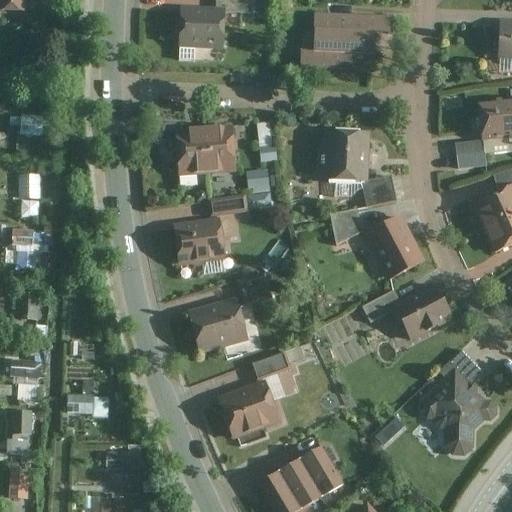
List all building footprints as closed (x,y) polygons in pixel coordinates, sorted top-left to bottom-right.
[(0,0),(0,8),(23,10),(24,6),(42,7),(42,0),(0,0)] [(213,0),(213,12),(221,13),(250,14),(250,0),(213,0)] [(213,12),(180,11),(179,46),(220,48),(221,13),(213,12)] [(389,34),(390,17),(311,15),(310,52),(298,51),(298,68),(370,71),(371,34),(389,34)] [(511,23),(500,23),(499,60),(511,60),(511,23)] [(511,101),(477,106),(481,141),(511,137),(511,101)] [(42,135),(43,115),(11,115),(10,135),(42,135)] [(261,146),(273,145),(269,122),(258,123),(261,146)] [(230,127),(202,129),(205,175),(233,173),(230,127)] [(205,175),(202,129),(171,131),(174,177),(205,175)] [(362,181),(364,136),(325,135),(323,179),(362,181)] [(479,142),(454,145),(456,155),(480,152),(479,142)] [(248,191),(270,190),(268,170),(247,171),(248,191)] [(511,170),(492,177),(498,194),(511,187),(511,170)] [(20,175),(20,199),(42,199),(42,175),(20,175)] [(389,178),(362,185),(367,205),(394,199),(389,178)] [(470,206),(480,230),(511,215),(511,187),(498,194),(470,206)] [(242,197),(207,202),(209,217),(244,213),(242,197)] [(356,210),(328,216),(335,247),(361,233),(356,210)] [(511,215),(480,230),(491,255),(511,245),(511,215)] [(398,218),(364,235),(387,279),(420,261),(398,218)] [(214,221),(171,227),(177,266),(220,259),(214,221)] [(12,231),(11,247),(22,247),(22,262),(36,262),(36,253),(51,254),(52,232),(12,231)] [(261,276),(235,283),(242,307),(268,299),(261,276)] [(393,307),(410,341),(447,321),(429,288),(398,304),(393,307)] [(511,299),(511,298),(507,291),(502,295),(507,303),(511,299)] [(368,320),(393,307),(398,304),(392,292),(361,308),(368,320)] [(19,321),(41,320),(40,293),(18,294),(19,321)] [(235,302),(187,316),(198,354),(245,341),(235,302)] [(437,374),(443,380),(453,370),(468,385),(481,373),(460,352),(437,374)] [(281,355),(249,366),(255,382),(287,370),(281,355)] [(9,378),(43,378),(43,358),(9,358),(9,378)] [(468,385),(453,370),(443,380),(418,403),(417,413),(425,420),(433,421),(443,431),(442,447),(450,456),(462,457),(471,449),(472,432),(481,422),(488,423),(494,417),(495,409),(488,403),(484,403),(468,385)] [(261,385),(217,401),(231,440),(276,424),(261,385)] [(108,414),(108,396),(66,396),(66,414),(108,414)] [(30,455),(30,411),(8,411),(8,455),(30,455)] [(295,463),(317,500),(340,487),(317,449),(295,463)] [(106,451),(106,469),(130,469),(130,452),(106,451)] [(295,463),(274,475),(296,511),(298,511),(317,500),(295,463)] [(8,498),(28,499),(29,472),(9,472),(8,498)] [(296,511),(274,475),(254,487),(269,511),(296,511)]
